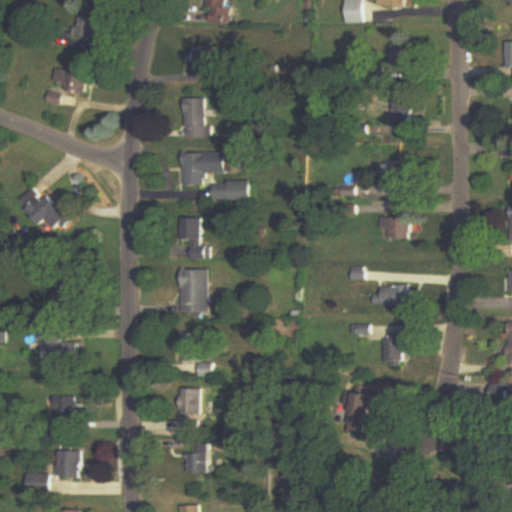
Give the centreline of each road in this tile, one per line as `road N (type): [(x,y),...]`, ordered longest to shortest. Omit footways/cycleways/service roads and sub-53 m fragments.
road 1 (residential): [(451,0),(462,172),(454,353),(429,433),(381,511)]
road 2 (residential): [(159,0),(134,111),(129,209),(133,511)]
road 3 (residential): [(129,209),(98,173),(0,119)]
